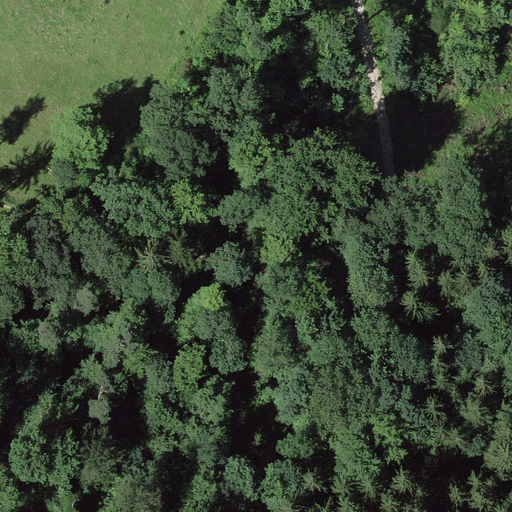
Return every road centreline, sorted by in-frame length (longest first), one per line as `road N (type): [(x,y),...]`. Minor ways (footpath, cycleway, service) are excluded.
road 1 (track): [(249,273),(346,289),(386,280),(395,261),(382,93),(359,0)]
road 2 (track): [(249,273),(138,231),(0,205)]
road 3 (unknown): [(252,511),(249,273)]
